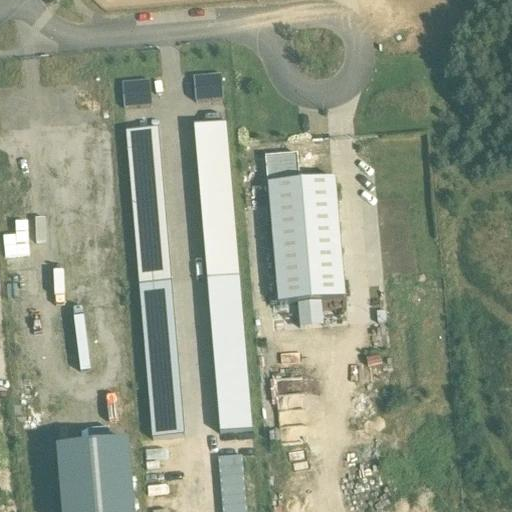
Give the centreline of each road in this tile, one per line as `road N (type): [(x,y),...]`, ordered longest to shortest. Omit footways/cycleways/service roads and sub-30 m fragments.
road 1 (unknown): [(329,93),(366,168),(390,289),(351,428),(345,482)]
road 2 (unknown): [(88,122),(95,208),(90,253),(72,276),(55,278),(37,266),(19,210),(24,180),(61,131)]
